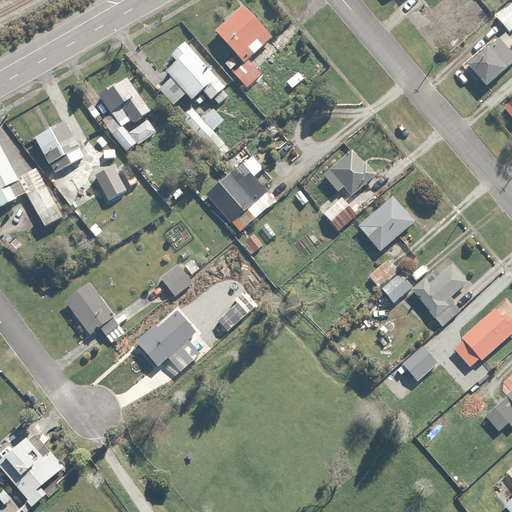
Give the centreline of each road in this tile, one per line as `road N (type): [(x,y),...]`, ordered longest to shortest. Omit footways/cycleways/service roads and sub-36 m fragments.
road 1 (residential): [(344,0),(511,197)]
road 2 (primary): [(146,0),(0,83)]
road 3 (residential): [(88,413),(64,396),(0,309)]
